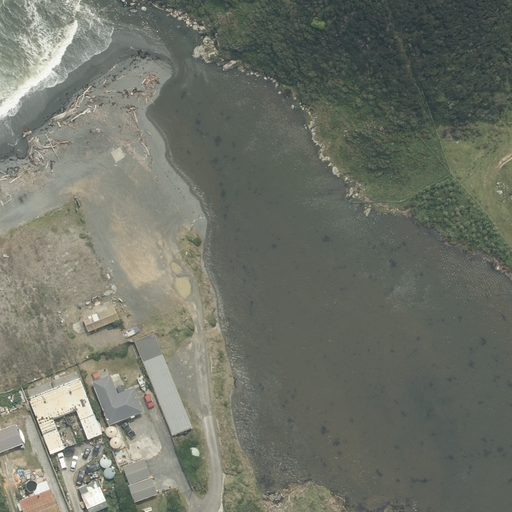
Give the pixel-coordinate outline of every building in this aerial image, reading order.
[(88,332),(119,320),(114,307),(83,319),(88,332)] [(172,436),(192,428),(154,333),(134,341),(172,436)] [(118,394),(110,375),(91,382),(109,426),(131,417),(131,418),(135,417),(134,415),(143,412),(133,388),(118,394)] [(102,434),(80,378),(29,399),(51,454),(65,449),(53,420),(76,410),(88,440),(102,434)] [(0,452),(22,444),(15,424),(0,430),(0,452)] [(129,484),(150,477),(144,459),(123,466),(129,484)] [(134,503),(157,494),(151,477),(128,485),(134,503)] [(23,511),(59,511),(51,489),(19,501),(23,511)]
